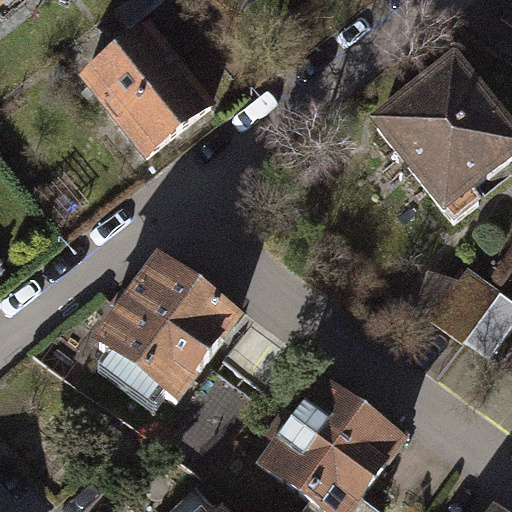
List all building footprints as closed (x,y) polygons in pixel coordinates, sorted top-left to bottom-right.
[(0,0),(0,11),(13,0),(0,0)] [(149,25),(79,79),(145,163),(215,109),(149,25)] [(511,151),(455,79),(373,144),(446,237),(511,185),(511,151)] [(156,258),(90,348),(180,413),(245,324),(156,258)] [(511,309),(464,275),(425,327),(482,369),(511,327),(511,309)] [(316,381),(259,464),(329,511),(352,511),(402,439),(316,381)] [(511,511),(511,510),(497,499),(487,511),(511,511)]
